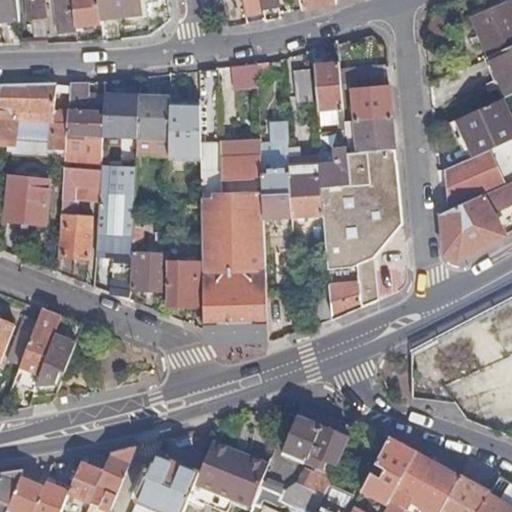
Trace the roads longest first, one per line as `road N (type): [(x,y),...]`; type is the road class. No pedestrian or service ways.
road 1 (residential): [(432,313),(401,0)]
road 2 (residential): [(0,270),(154,333),(188,355),(204,395)]
road 3 (unclassified): [(335,352),(380,407),(511,455)]
road 4 (secondary): [(204,395),(0,444)]
road 5 (unclassified): [(199,55),(401,0)]
road 6 (unclassified): [(0,61),(199,55)]
road 7 (secondary): [(335,352),(204,395)]
